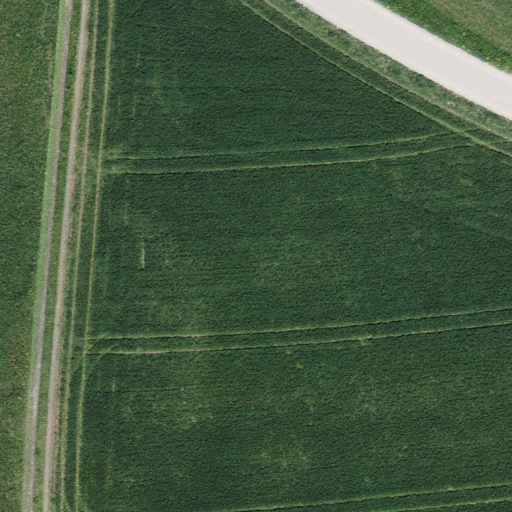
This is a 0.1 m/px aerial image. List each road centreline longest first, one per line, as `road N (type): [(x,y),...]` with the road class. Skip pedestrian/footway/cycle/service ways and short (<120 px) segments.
road 1 (track): [(72,0),(36,438),(37,511)]
road 2 (track): [(328,0),(511,97)]
